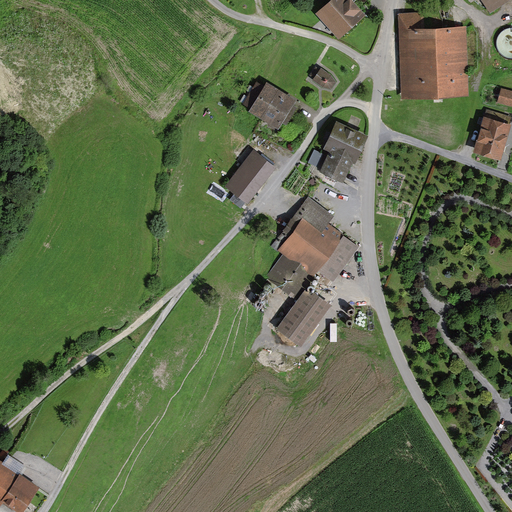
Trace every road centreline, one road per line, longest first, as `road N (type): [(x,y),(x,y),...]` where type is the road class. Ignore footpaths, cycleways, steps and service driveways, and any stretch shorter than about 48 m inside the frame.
road 1 (unclassified): [(490,511),(397,355),(378,297),(369,234),(392,0)]
road 2 (track): [(0,434),(187,281),(259,207),(369,68)]
road 3 (track): [(511,413),(445,340),(421,248),(430,218),(461,195),(511,216)]
road 4 (track): [(46,511),(105,401),(187,281)]
road 5 (track): [(369,68),(351,51),(210,0)]
road 6 (track): [(511,178),(374,133)]
road 7 (track): [(511,403),(481,465),(511,506)]
